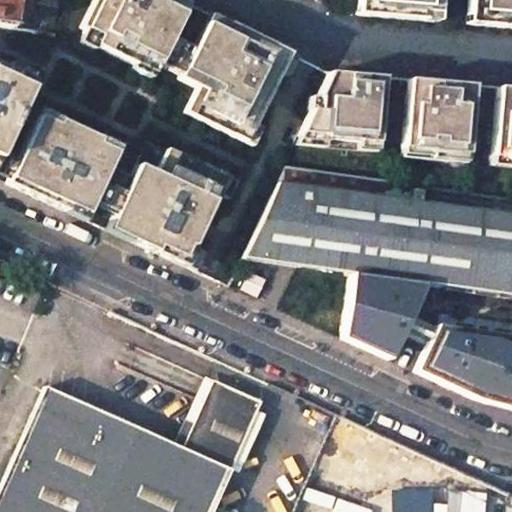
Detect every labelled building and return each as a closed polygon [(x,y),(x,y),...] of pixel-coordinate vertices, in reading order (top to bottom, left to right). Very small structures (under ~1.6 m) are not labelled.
[(0,0),(0,26),(10,28),(12,12),(30,15),(31,0),(0,0)] [(92,0),(78,28),(82,30),(80,35),(94,42),(92,47),(131,66),(134,62),(152,71),(155,65),(168,39),(182,10),(165,2),(165,0),(92,0)] [(185,5),(175,0),(165,0),(165,2),(182,10),(185,5)] [(354,0),(354,7),(354,15),(372,17),(417,20),(435,22),(435,14),(436,0),(354,0)] [(511,0),(465,0),(464,17),(464,24),(482,26),(511,28),(511,0)] [(231,28),(207,16),(203,25),(227,36),(231,28)] [(227,36),(203,25),(176,80),(194,89),(182,114),(243,144),(286,55),(231,28),(227,36)] [(0,145),(29,83),(0,69),(0,145)] [(380,74),(325,69),(292,145),(375,152),(379,92),(380,74)] [(471,82),(406,77),(399,158),(464,164),(471,82)] [(511,86),(497,85),(490,165),(511,166),(511,86)] [(54,126),(35,118),(4,185),(62,212),(65,206),(84,215),(112,154),(94,145),(96,141),(56,122),(54,126)] [(153,175),(134,166),(130,175),(104,231),(184,268),(225,179),(164,150),(153,175)] [(511,200),(282,168),(240,259),(281,265),(295,267),(342,275),(343,272),(345,272),(423,283),(511,295),(511,200)] [(84,215),(65,206),(62,212),(82,221),(84,215)] [(408,315),(423,283),(345,272),(345,275),(336,339),(384,361),(399,331),(408,315)] [(511,325),(435,314),(433,327),(511,337),(511,325)] [(431,326),(408,315),(399,331),(423,342),(431,326)] [(431,326),(423,342),(408,372),(422,378),(472,401),(511,411),(511,337),(433,327),(431,326)] [(0,511),(212,511),(258,403),(208,381),(200,401),(178,449),(41,388),(0,480),(0,511)]
